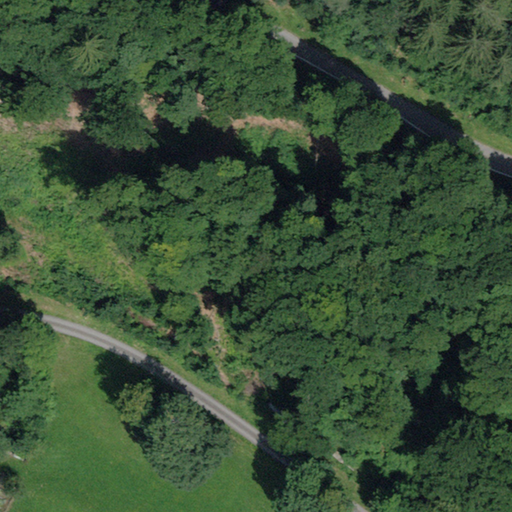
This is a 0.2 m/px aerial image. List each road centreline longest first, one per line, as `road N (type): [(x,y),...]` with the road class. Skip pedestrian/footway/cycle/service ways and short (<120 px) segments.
road 1 (track): [(364,511),(126,352),(0,314)]
road 2 (tertiary): [(187,0),(291,40),(511,154)]
